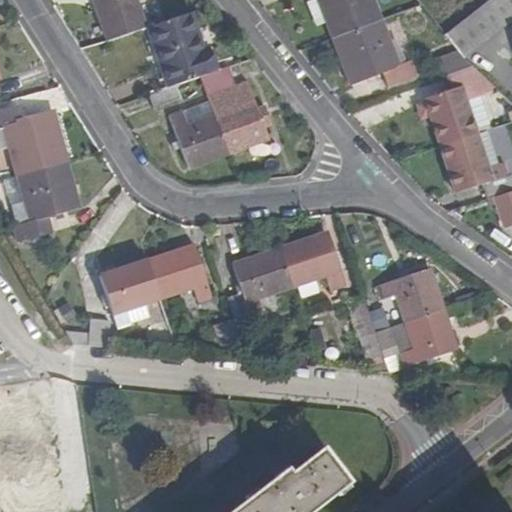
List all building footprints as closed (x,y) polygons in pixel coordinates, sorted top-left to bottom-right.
[(93,0),(108,41),(145,27),(135,0),(93,0)] [(316,25),(327,21),(318,0),(309,0),(307,1),(316,25)] [(318,0),(327,21),(334,39),(380,20),(372,0),(318,0)] [(511,0),(488,0),(445,35),(457,51),(463,58),(511,19),(511,0)] [(148,26),(169,88),(172,87),(200,77),(215,72),(208,49),(203,50),(190,13),(148,26)] [(398,65),(380,20),(334,39),(351,85),(381,73),(387,88),(416,77),(410,61),(398,65)] [(448,76),(473,66),(463,58),(457,51),(440,58),(445,69),(447,76),(448,76)] [(487,130),(511,121),(511,103),(473,66),(448,76),(452,89),(424,99),(440,146),(477,134),(487,130)] [(207,96),(234,86),(228,67),(215,72),(200,77),(207,96)] [(235,86),(237,90),(247,86),(246,82),(235,86)] [(228,153),(268,138),(261,118),(267,115),(264,107),(258,110),(249,86),(247,86),(237,90),(236,91),(241,106),(214,116),(228,153)] [(149,95),(154,109),(177,101),(172,87),(169,88),(149,95)] [(214,116),(241,106),(236,91),(209,101),(214,116)] [(182,110),(188,126),(214,116),(209,101),(182,110)] [(66,161),(52,113),(35,118),(27,120),(20,122),(16,107),(0,111),(0,128),(5,127),(10,147),(18,174),(66,161)] [(188,168),(228,153),(214,116),(188,126),(182,110),(168,115),(178,141),(180,147),(188,168)] [(0,149),(10,147),(5,127),(0,128),(0,149)] [(487,130),(477,134),(488,167),(498,164),(487,130)] [(440,146),(455,193),(481,184),(486,199),(493,197),(511,191),(511,174),(508,175),(504,162),(498,164),(488,167),(477,134),(440,146)] [(79,209),(66,161),(18,174),(25,202),(31,221),(18,225),(13,226),(17,242),(51,233),(47,218),(79,209)] [(511,191),(493,197),(502,226),(511,222),(511,191)] [(31,221),(25,202),(12,206),(18,225),(31,221)] [(343,286),(326,233),(279,249),(292,286),(325,275),(330,290),(343,286)] [(213,303),(194,245),(147,261),(159,298),(192,287),(197,303),(200,302),(202,307),(213,303)] [(234,319),(235,323),(250,317),(251,322),(264,318),(262,313),(263,312),(261,306),(258,298),(272,293),(292,286),(279,249),(232,264),(239,286),(242,293),(238,294),(227,298),(234,319)] [(159,298),(147,261),(100,276),(105,292),(109,303),(117,328),(131,324),(130,323),(126,309),(145,303),(159,298)] [(405,322),(443,310),(429,269),(376,286),(381,300),(396,295),(405,322)] [(109,303),(105,292),(100,294),(104,305),(109,303)] [(275,301),(272,293),(258,298),(261,306),(275,301)] [(368,359),(382,354),(375,332),(366,305),(363,295),(348,300),(368,359)] [(405,322),(396,295),(381,300),(366,305),(375,332),(405,322)] [(149,317),(145,303),(126,309),(130,323),(149,317)] [(403,368),(456,350),(443,310),(405,322),(414,349),(399,354),(403,368)] [(73,344),(107,347),(111,321),(92,319),(90,334),(65,331),(73,344)] [(223,353),(242,347),(235,323),(234,319),(214,325),(223,353)] [(399,354),(414,349),(405,322),(375,332),(382,354),(384,359),(399,354)] [(315,367),(311,351),(296,353),(285,354),(286,359),(286,364),(315,367)] [(448,409),(457,421),(475,409),(465,396),(448,409)] [(310,511),(349,482),(323,448),(293,471),(289,466),(229,511),(310,511)]
